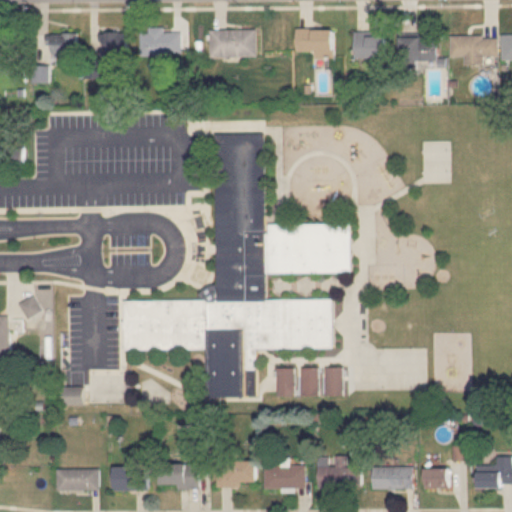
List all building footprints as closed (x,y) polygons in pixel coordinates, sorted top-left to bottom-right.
[(142,32),(142,56),(181,56),(181,31),(166,31),(166,27),(149,27),(149,32),(142,32)] [(258,29),(211,29),(211,58),(258,58),(258,29)] [(298,51),(316,51),(316,64),(334,64),(334,29),(298,29),(298,51)] [(128,31),(106,31),(106,62),(128,62),(128,31)] [(387,58),(387,31),(356,31),(356,58),(387,58)] [(79,33),(54,33),(54,64),(79,64),(79,33)] [(499,56),(499,36),(452,35),(452,57),(466,57),(466,66),(485,66),(485,56),(499,56)] [(439,63),(439,37),(401,38),(401,63),(439,63)] [(217,135),(267,134),(268,225),(353,224),(354,273),(268,272),(269,300),(335,300),(335,348),(258,349),(258,396),(211,396),(209,348),(125,349),(126,301),(222,299),(217,135)] [(11,316),(0,316),(0,359),(11,359),(11,316)] [(320,367),(303,367),(303,395),(320,395),(320,367)] [(328,367),(328,395),(345,395),(345,367),(328,367)] [(294,368),(279,368),(279,395),(294,395),(294,368)] [(64,404),(85,404),(85,387),(64,387),(64,404)] [(320,465),(320,486),(362,487),(363,465),(350,465),(350,455),(338,455),(338,465),(320,465)] [(480,487),(511,487),(511,455),(499,456),(499,465),(480,465),(480,487)] [(260,485),(260,460),(219,460),(219,485),(260,485)] [(59,463),(102,463),(102,490),(60,491),(59,463)] [(201,463),(164,463),(164,487),(201,487),(201,463)] [(307,487),(307,464),(268,464),(268,487),(307,487)] [(375,488),(416,488),(416,465),(375,465),(375,488)] [(116,489),(150,489),(150,468),(116,468),(116,489)] [(427,489),(452,489),(452,468),(427,468),(427,489)]
